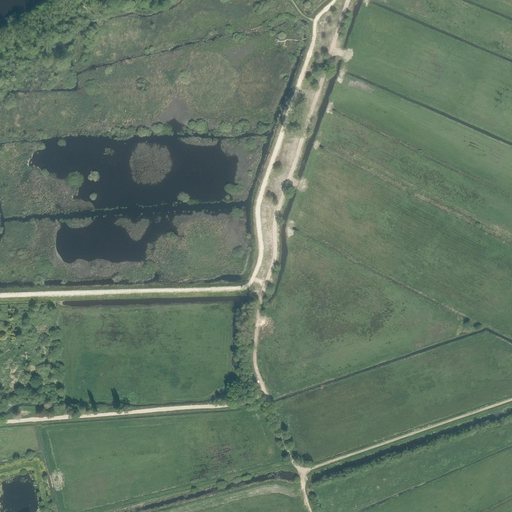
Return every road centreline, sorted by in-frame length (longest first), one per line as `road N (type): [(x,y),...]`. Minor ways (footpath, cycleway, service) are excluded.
road 1 (track): [(265,391),(302,470),(511,399)]
road 2 (track): [(263,291),(276,216),(348,0)]
road 3 (track): [(0,422),(231,403),(265,391)]
